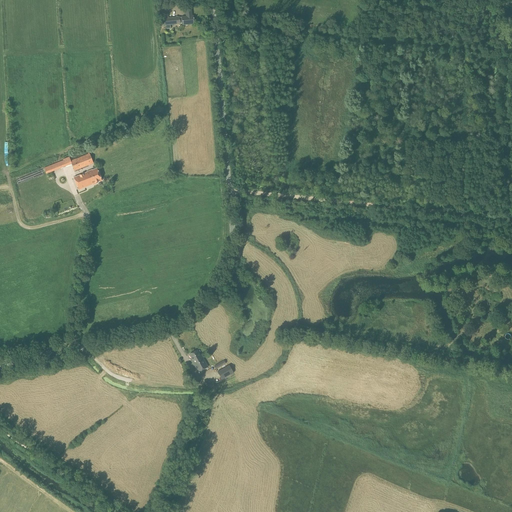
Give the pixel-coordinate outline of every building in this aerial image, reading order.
[(165,1),(164,0),(156,0),(156,3),(157,3),(157,10),(163,9),(162,2),(165,1)] [(161,11),(162,25),(180,24),(180,23),(182,23),(183,25),(194,24),(193,16),(192,16),(191,9),(185,10),(186,17),(179,17),(168,18),(167,11),(161,11)] [(46,174),(65,166),(71,164),(74,171),(93,163),(89,154),(71,161),(69,157),(63,159),(63,161),(53,165),(44,168),(46,174)] [(101,180),(97,169),(74,178),(78,189),(101,180)] [(55,208),(74,202),(71,193),(69,194),(67,188),(60,190),(62,196),(52,199),(55,208)] [(197,350),(189,355),(192,361),(191,361),(198,372),(208,367),(201,356),(200,356),(197,350)] [(214,366),(216,370),(226,364),(224,361),(214,366)] [(229,365),(217,372),(222,380),(233,373),(229,365)]
